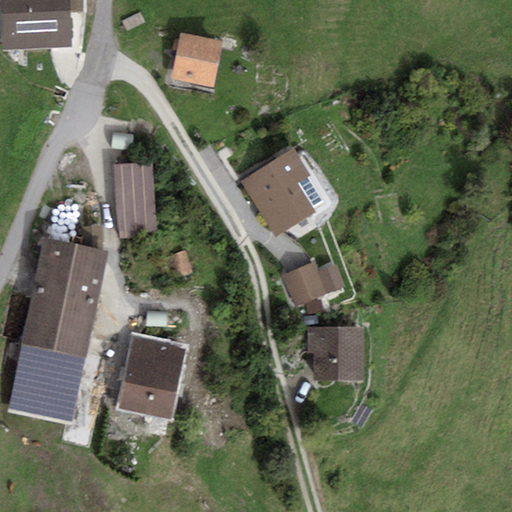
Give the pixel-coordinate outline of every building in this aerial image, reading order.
[(70,0),(1,0),(4,50),(72,47),(70,0)] [(214,88),(222,42),(181,35),(172,80),(214,88)] [(293,149),(240,182),(275,238),(316,213),(313,209),(323,202),(307,178),(310,176),(293,149)] [(151,165),(112,168),(117,242),(133,241),(132,237),(156,235),(151,165)] [(109,251),(44,238),(8,411),(73,425),(109,251)] [(186,251),(168,257),(175,278),(193,273),(186,251)] [(313,263),(282,276),(295,308),(327,294),(317,271),(313,263)] [(317,271),(327,294),(346,286),(336,263),(317,271)] [(321,301),(307,303),(309,316),(323,313),(321,301)] [(363,329),(307,328),(307,355),(314,355),(313,384),(363,385),(363,329)] [(185,350),(132,339),(118,411),(171,421),(185,350)]
